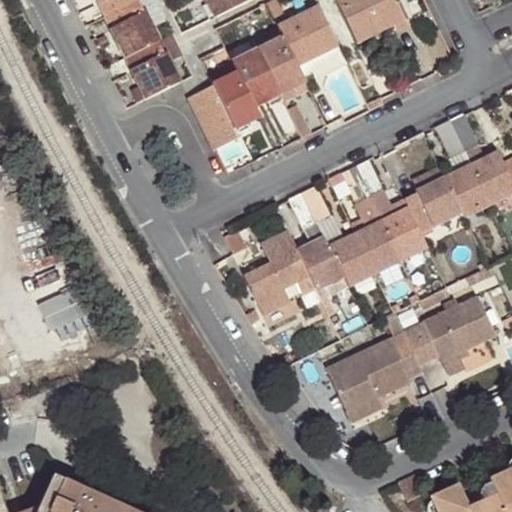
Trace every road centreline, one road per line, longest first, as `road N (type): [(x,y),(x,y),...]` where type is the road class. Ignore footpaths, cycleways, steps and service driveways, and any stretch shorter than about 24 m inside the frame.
road 1 (residential): [(163,235),(280,428),(318,468),(350,485),(511,429)]
road 2 (residential): [(486,71),(163,235)]
road 3 (residential): [(36,0),(163,235)]
